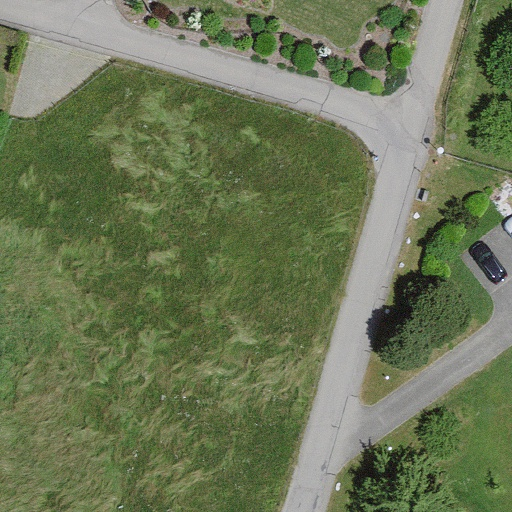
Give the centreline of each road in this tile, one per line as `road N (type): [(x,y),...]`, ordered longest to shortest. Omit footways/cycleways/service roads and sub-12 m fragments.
road 1 (residential): [(417,123),(0,1)]
road 2 (residential): [(305,511),(417,123)]
road 3 (residential): [(417,123),(453,0)]
